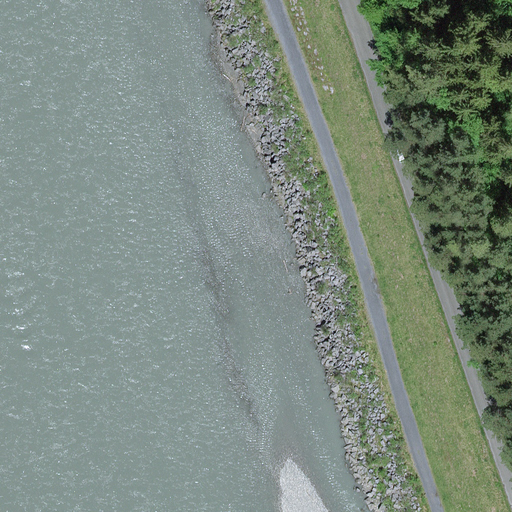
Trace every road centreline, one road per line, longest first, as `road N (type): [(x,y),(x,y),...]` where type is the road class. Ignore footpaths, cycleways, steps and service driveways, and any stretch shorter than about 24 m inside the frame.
road 1 (track): [(269,0),(337,183),(435,511)]
road 2 (unclassified): [(348,0),(511,480)]
